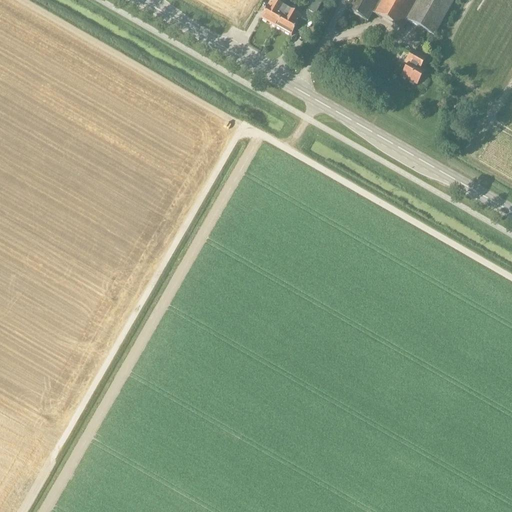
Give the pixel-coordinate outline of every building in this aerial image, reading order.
[(313,0),(307,11),(315,15),(322,2),(317,0),(313,0)] [(350,0),(345,10),(367,22),(372,13),(402,30),(406,22),(433,36),(453,0),(350,0)] [(276,28),(286,9),(271,1),(261,19),(276,28)] [(300,33),(306,23),(301,20),(302,18),(286,9),(276,28),(291,36),(294,30),(300,33)] [(420,70),(426,59),(413,51),(406,62),(409,63),(401,76),(417,86),(425,72),(420,70)]
